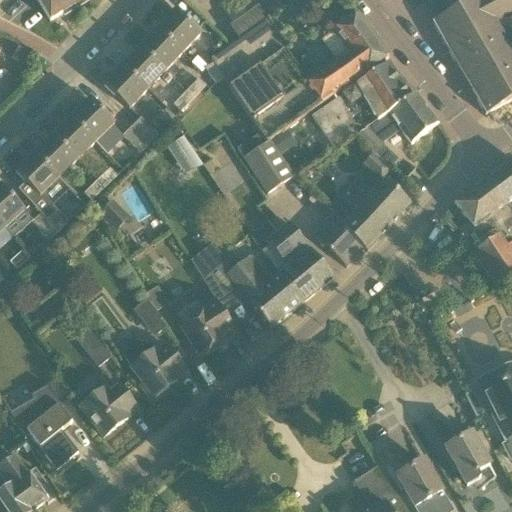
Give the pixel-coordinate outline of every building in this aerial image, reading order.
[(35,0),(50,24),(90,0),(35,0)] [(511,0),(440,0),(450,15),(433,26),(447,51),(496,24),(497,26),(511,17),(511,0)] [(230,29),(238,43),(268,22),(258,8),(230,29)] [(176,13),(158,32),(182,55),(200,37),(176,13)] [(511,17),(497,26),(511,52),(511,17)] [(389,60),(358,18),(334,35),(321,44),(335,64),(307,84),(322,105),(386,62),(389,60)] [(307,84),(284,52),(288,50),(268,22),(238,43),(211,62),(213,65),(224,82),(249,121),(266,146),(322,105),(307,84)] [(485,118),(511,103),(511,52),(497,26),(496,24),(447,51),(485,118)] [(140,51),(165,74),(182,55),(158,32),(140,51)] [(140,51),(122,69),(147,93),(165,74),(140,51)] [(205,72),(207,69),(197,59),(191,66),(201,75),(205,72)] [(215,87),(224,82),(213,65),(207,69),(205,72),(215,87)] [(335,154),(355,140),(413,100),(388,66),(355,89),(311,120),(335,154)] [(147,93),(122,69),(104,88),(129,112),(147,93)] [(193,101),(205,89),(198,82),(186,94),(193,101)] [(193,101),(186,94),(174,107),(181,114),(190,105),(193,101)] [(416,97),(413,100),(355,140),(375,158),(384,148),(379,144),(398,130),(411,148),(438,128),(416,97)] [(90,102),(71,120),(95,145),(114,127),(90,102)] [(95,145),(71,120),(53,139),(77,163),(95,145)] [(141,121),(132,130),(150,147),(158,138),(141,121)] [(150,147),(132,130),(123,138),(141,156),(150,147)] [(270,144),(266,146),(260,136),(237,151),(267,197),(294,179),(270,144)] [(184,176),(200,167),(184,138),(168,146),(184,176)] [(77,163),(53,139),(34,156),(59,181),(77,163)] [(59,181),(34,156),(16,175),(26,185),(25,186),(27,186),(49,209),(48,210),(68,192),(69,193),(70,192),(66,188),(59,181)] [(511,162),(486,182),(506,207),(511,214),(511,162)] [(111,172),(98,184),(105,192),(119,179),(111,172)] [(367,255),(411,207),(384,183),(380,188),(372,179),(364,188),(358,182),(343,199),(330,213),(334,217),(344,226),(343,230),(364,253),(367,255)] [(496,286),(511,275),(511,214),(506,207),(486,182),(454,206),(486,248),(475,255),(496,286)] [(105,192),(98,184),(85,197),(92,204),(105,192)] [(1,188),(0,189),(0,226),(5,231),(24,214),(1,188)] [(98,218),(105,226),(120,211),(113,203),(98,218)] [(56,213),(46,222),(58,235),(67,226),(56,213)] [(58,235),(46,222),(41,216),(31,226),(49,244),(58,235)] [(312,240),(346,271),(364,253),(343,230),(344,226),(334,217),(312,240)] [(289,228),(278,236),(299,262),(293,267),(304,281),(308,278),(320,293),(334,282),(310,252),(309,253),(289,228)] [(279,276),(280,278),(279,279),(302,307),(320,293),(308,278),(304,281),(293,267),(299,262),(278,236),(267,246),(286,270),(279,276)] [(204,284),(227,265),(212,247),(191,264),(204,284)] [(25,253),(11,265),(18,273),(31,261),(25,253)] [(271,332),(302,307),(279,279),(280,278),(279,276),(262,289),(242,264),(226,277),(271,332)] [(153,306),(152,307),(158,315),(171,307),(159,289),(147,297),(153,306)] [(12,305),(20,300),(14,290),(5,295),(12,305)] [(2,291),(0,291),(0,312),(12,305),(5,295),(2,291)] [(236,335),(216,303),(203,311),(206,315),(181,331),(201,362),(227,346),(225,342),(236,335)] [(168,331),(161,323),(150,331),(157,339),(168,331)] [(125,361),(131,371),(143,386),(140,389),(152,403),(177,383),(175,381),(186,373),(167,348),(157,356),(155,353),(152,354),(145,346),(136,344),(125,351),(125,361)] [(102,370),(111,362),(104,352),(94,360),(102,370)] [(511,369),(477,387),(507,447),(504,449),(511,463),(511,462),(511,369)] [(105,392),(80,411),(104,441),(128,422),(137,412),(118,387),(107,395),(105,392)] [(46,418),(39,407),(35,402),(15,417),(46,457),(45,458),(57,473),(78,456),(61,434),(72,425),(58,408),(46,418)] [(478,476),(490,469),(471,437),(446,452),(468,490),(481,482),(478,476)] [(0,478),(8,491),(0,496),(0,505),(4,511),(38,511),(47,506),(48,508),(56,502),(35,472),(27,478),(14,460),(0,469),(0,478)] [(415,511),(450,511),(424,464),(397,479),(415,511)] [(403,511),(389,490),(377,470),(376,471),(388,491),(377,498),(383,507),(375,511),(403,511)]
